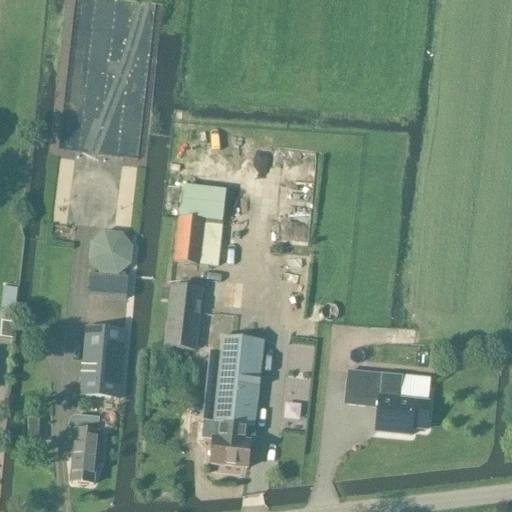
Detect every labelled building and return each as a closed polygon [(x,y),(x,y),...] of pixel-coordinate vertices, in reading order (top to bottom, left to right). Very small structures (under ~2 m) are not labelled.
[(174,262),(173,264),(198,267),(217,268),(224,193),(182,189),(180,219),(178,219),(178,224),(174,262)] [(89,274),(86,297),(106,299),(108,277),(118,278),(131,267),(133,249),(121,234),(104,233),(89,245),(87,262),(98,275),(89,274)] [(171,288),(164,348),(194,352),(201,291),(171,288)] [(1,339),(12,340),(13,324),(1,323),(1,339)] [(83,349),(79,397),(104,399),(119,400),(121,369),(122,352),(124,332),(85,329),(83,349)] [(221,339),(212,425),(220,426),(245,429),(254,430),(263,343),(221,339)] [(367,376),(365,400),(379,401),(375,433),(410,437),(411,430),(425,431),(428,402),(400,399),(400,394),(402,378),(381,376),(367,375),(367,376)] [(67,447),(65,456),(73,457),(70,484),(93,486),(95,460),(102,461),(103,446),(96,445),(97,434),(99,420),(77,418),(74,418),(72,419),(70,421),(69,423),(69,426),(69,428),(70,430),(72,432),(75,432),(73,448),(67,447)] [(213,440),(210,466),(247,470),(249,444),(244,443),(245,429),(220,426),(219,440),(213,440)]
